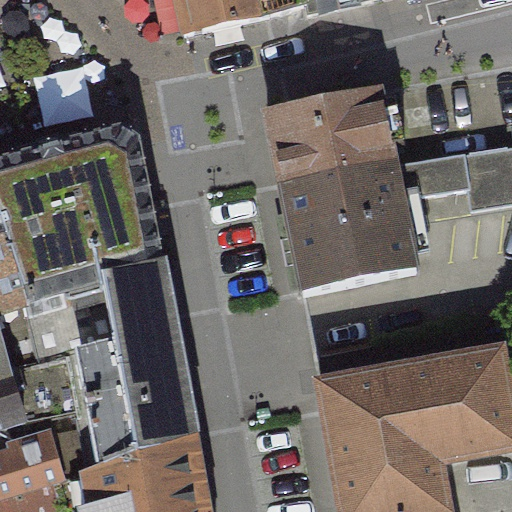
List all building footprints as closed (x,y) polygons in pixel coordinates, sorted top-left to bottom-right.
[(180,0),(183,18),(187,41),(308,11),(306,0),(180,0)] [(306,0),(308,11),(310,20),(373,4),(372,0),(306,0)] [(53,120),(98,112),(90,69),(46,77),(53,120)] [(269,115),(287,194),(396,170),(378,90),(269,115)] [(0,229),(26,308),(161,264),(138,150),(119,139),(0,172),(0,229)] [(287,194),(309,299),(418,276),(396,170),(287,194)] [(0,317),(26,308),(0,229),(0,317)] [(90,477),(193,445),(161,264),(26,308),(40,368),(68,360),(78,410),(81,426),(77,427),(82,479),(90,477)] [(0,433),(7,431),(27,425),(12,377),(0,339),(0,433)] [(78,410),(68,360),(40,368),(12,377),(27,425),(78,410)] [(327,393),(342,484),(439,467),(511,453),(511,415),(503,362),(327,393)] [(7,431),(0,433),(0,505),(77,482),(72,444),(26,458),(22,448),(14,450),(7,431)] [(204,511),(193,445),(90,477),(95,507),(82,509),(82,511),(204,511)] [(447,511),(439,467),(342,484),(347,511),(447,511)] [(77,482),(0,505),(0,511),(82,511),(82,509),(95,507),(90,477),(82,479),(77,482)]
